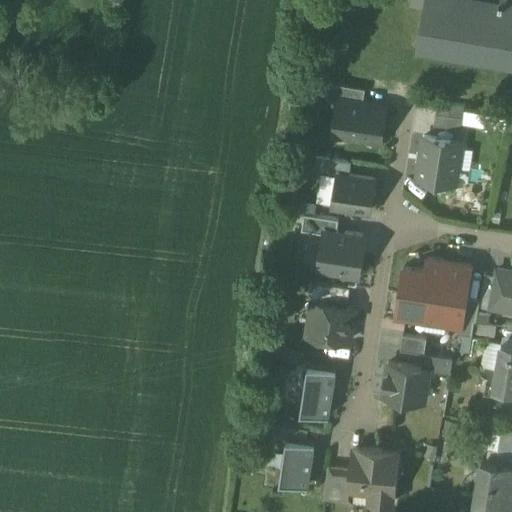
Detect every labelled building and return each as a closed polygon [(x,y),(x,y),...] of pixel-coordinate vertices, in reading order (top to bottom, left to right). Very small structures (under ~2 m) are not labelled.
[(511,0),(407,0),(407,2),(421,4),(414,45),(511,61),(511,0)] [(365,88),(330,82),(327,98),(339,100),(339,99),(363,103),(365,88)] [(363,103),(339,99),(339,100),(334,127),(351,129),(350,134),(364,136),(364,137),(381,139),(386,107),(363,103)] [(465,105),(437,101),(434,124),(461,129),(465,105)] [(461,141),(424,135),(418,176),(430,178),(430,179),(435,186),(457,170),(461,141)] [(351,160),(316,155),(313,170),(337,174),(338,172),(349,174),(351,160)] [(349,174),(338,172),(337,174),(332,205),(370,210),(375,178),(349,174)] [(339,218),(304,213),(302,228),(324,232),(325,228),(337,230),(339,218)] [(337,230),(325,228),(324,232),(319,267),(344,271),(345,267),(361,270),(364,253),(359,252),(362,234),(337,230)] [(471,265),(427,258),(425,269),(404,266),(396,314),(460,323),(462,324),(466,296),(471,265)] [(511,271),(499,269),(497,269),(496,275),(491,306),(511,309),(511,271)] [(496,275),(484,273),(480,298),(478,308),(490,310),(491,306),(496,275)] [(350,286),(315,280),(312,301),(314,300),(347,305),(350,286)] [(480,298),(466,296),(462,324),(460,323),(459,331),(472,334),(475,320),(476,320),(478,313),(478,308),(480,298)] [(347,305),(314,300),(309,334),(349,340),(354,306),(347,305)] [(497,324),(476,320),(475,331),(495,335),(497,324)] [(427,336),(403,333),(400,348),(424,352),(427,336)] [(511,343),(498,341),(490,387),(511,390),(511,343)] [(300,349),(285,346),(283,358),(299,361),(300,349)] [(453,356),(424,352),(422,366),(429,367),(429,369),(450,372),(453,356)] [(422,366),(389,361),(388,372),(387,372),(386,374),(387,374),(386,381),(385,381),(385,383),(386,383),(384,393),(424,400),(429,369),(429,367),(422,366)] [(337,367),(308,362),(301,410),(330,414),(337,367)] [(511,425),(502,424),(500,437),(511,438),(511,425)] [(316,440),(287,436),(280,479),(309,484),(316,440)] [(511,438),(500,437),(498,450),(511,452),(511,438)] [(424,440),(423,474),(456,475),(457,441),(424,440)] [(384,449),(384,448),(369,447),(369,448),(354,446),(350,488),(371,490),(370,499),(393,502),(394,492),(398,451),(384,449)] [(511,498),(511,466),(479,461),(473,494),(511,500),(511,498)] [(352,469),(327,466),(324,498),(354,501),(355,489),(350,488),(352,469)] [(509,511),(511,500),(473,494),(469,511),(509,511)]
